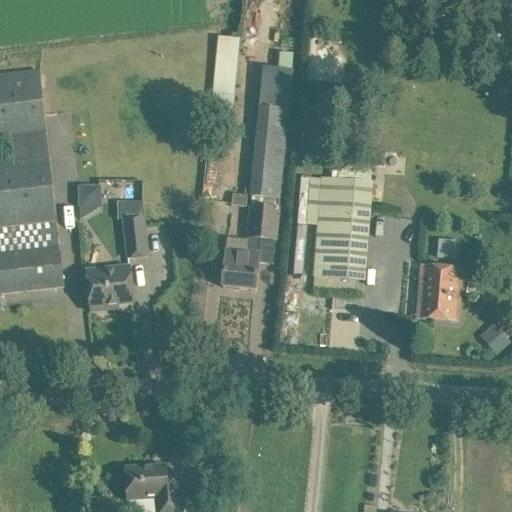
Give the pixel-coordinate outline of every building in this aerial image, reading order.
[(293,55),(279,54),(277,71),(290,72),(293,55)] [(0,161),(0,295),(64,288),(62,268),(40,70),(0,74),(0,142),(10,141),(12,160),(0,161)] [(171,197),(203,201),(211,132),(179,128),(171,197)] [(319,210),(369,214),(371,186),(322,182),(319,210)] [(100,183),(78,187),(83,215),(104,211),(100,183)] [(233,196),(232,208),(246,209),(247,197),(233,196)] [(124,221),(128,259),(147,257),(141,207),(118,210),(119,222),(124,221)] [(256,292),(261,239),(276,241),(278,221),(278,212),(253,209),(250,241),(228,239),(223,289),(256,292)] [(309,210),(304,278),(364,282),(369,214),(319,210),(309,210)] [(110,307),(134,305),(129,267),(86,272),(91,313),(111,311),(110,307)] [(461,271),(441,270),(423,268),(419,314),(430,314),(430,319),(457,321),(461,271)] [(511,330),(506,324),(499,330),(494,325),(479,338),(496,358),(511,345),(507,340),(511,335),(511,330)] [(166,467),(126,469),(128,501),(155,500),(156,511),(183,511),(182,490),(168,491),(166,467)]
